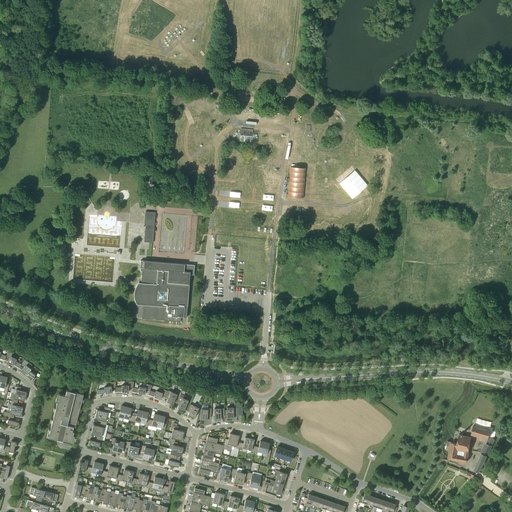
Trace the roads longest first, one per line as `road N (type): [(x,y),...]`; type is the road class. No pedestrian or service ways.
road 1 (tertiary): [(200,369),(112,351),(0,309)]
road 2 (tertiary): [(511,383),(454,372),(325,377)]
